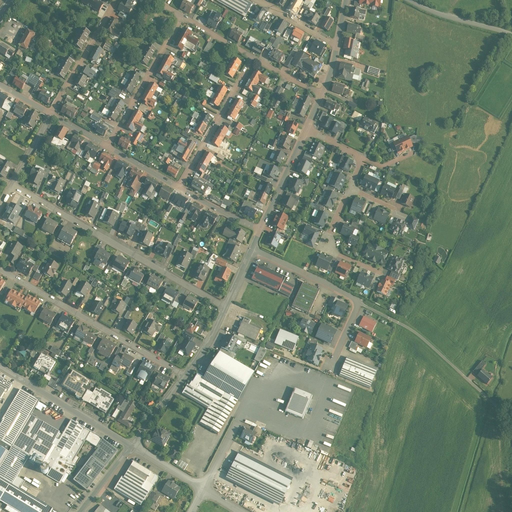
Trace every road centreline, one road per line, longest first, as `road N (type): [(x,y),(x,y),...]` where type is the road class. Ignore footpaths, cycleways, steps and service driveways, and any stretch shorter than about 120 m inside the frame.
road 1 (residential): [(11,185),(225,307)]
road 2 (residential): [(185,374),(0,269)]
road 3 (residential): [(250,248),(359,301),(329,367)]
road 4 (residential): [(0,364),(131,444)]
road 5 (residential): [(252,57),(177,188)]
road 6 (residential): [(107,146),(180,14)]
road 7 (residential): [(349,188),(323,247),(381,274)]
